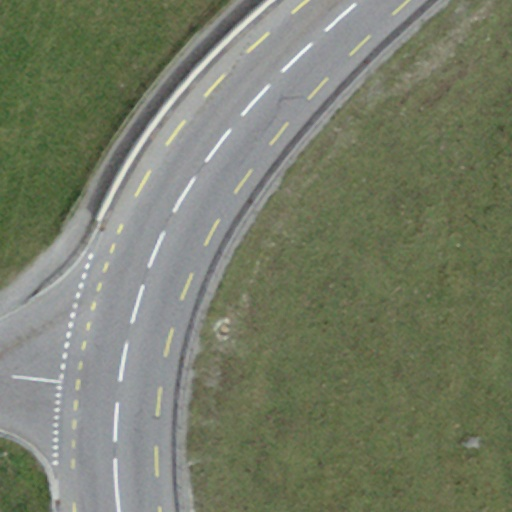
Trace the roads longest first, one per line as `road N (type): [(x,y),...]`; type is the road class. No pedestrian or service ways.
road 1 (primary): [(118,388),(148,265),(173,211),(243,114),(359,0)]
road 2 (primary): [(122,511),(118,388)]
